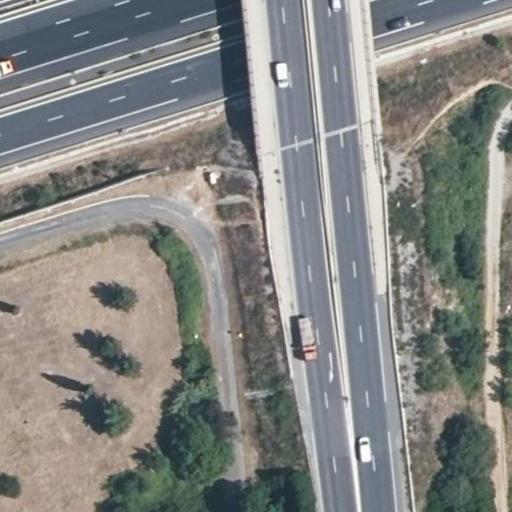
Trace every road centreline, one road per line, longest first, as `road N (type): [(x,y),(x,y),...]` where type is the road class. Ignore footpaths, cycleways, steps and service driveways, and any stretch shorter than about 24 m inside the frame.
road 1 (residential): [(0,236),(171,197),(204,208),(247,511)]
road 2 (primary): [(282,0),(329,408),(350,511)]
road 3 (primary): [(369,511),(367,403),(327,0)]
road 4 (motorway): [(0,136),(437,0)]
road 5 (track): [(499,511),(492,236),(498,127),(511,106)]
road 6 (motorway): [(0,51),(163,0)]
